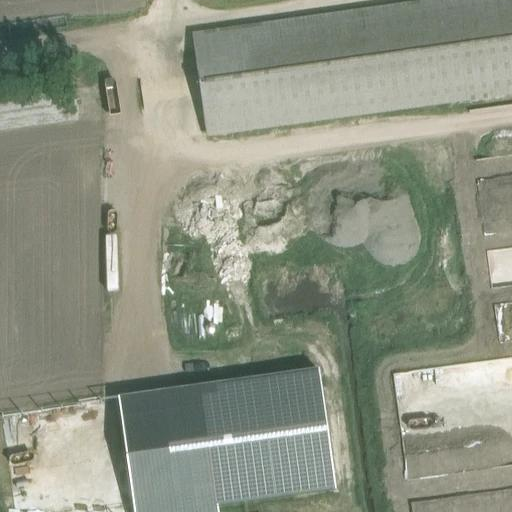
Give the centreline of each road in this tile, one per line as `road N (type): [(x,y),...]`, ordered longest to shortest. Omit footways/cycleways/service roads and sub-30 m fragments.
road 1 (track): [(0,53),(152,30)]
road 2 (unknown): [(312,0),(181,17),(169,0)]
